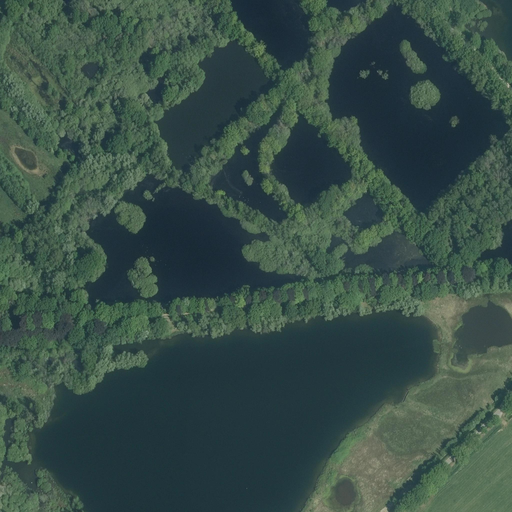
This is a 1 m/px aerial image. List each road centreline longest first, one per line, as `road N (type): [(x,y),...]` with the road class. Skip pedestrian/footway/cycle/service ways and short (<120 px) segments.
road 1 (unclassified): [(396,511),(511,399)]
road 2 (unclassified): [(511,97),(423,0)]
